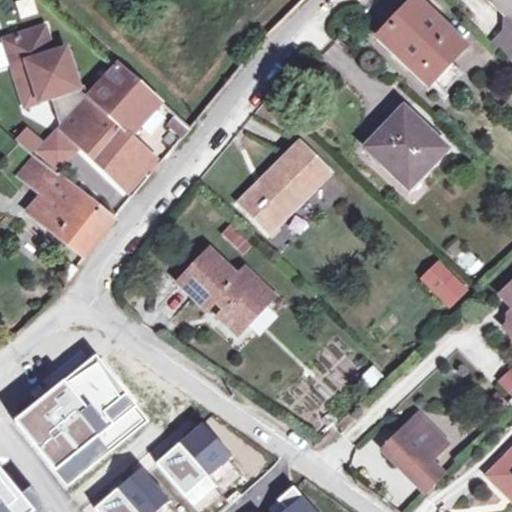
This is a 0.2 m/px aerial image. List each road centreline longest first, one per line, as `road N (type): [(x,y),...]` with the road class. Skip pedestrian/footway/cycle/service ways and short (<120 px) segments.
road 1 (unclassified): [(86,299),(259,75),(328,0)]
road 2 (unclassified): [(86,299),(378,511)]
